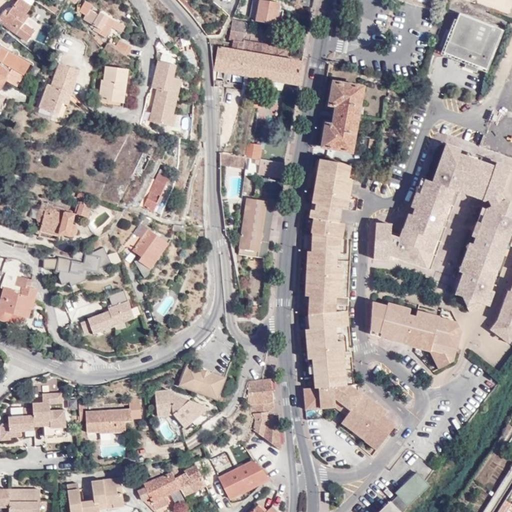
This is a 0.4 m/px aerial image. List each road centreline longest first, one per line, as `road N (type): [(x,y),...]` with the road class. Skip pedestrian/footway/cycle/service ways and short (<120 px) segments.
road 1 (residential): [(503,62),(474,119),(443,112),(428,119),(402,193),(367,214),(359,313),(367,353)]
road 2 (secondary): [(284,322),(298,175),(328,0)]
road 3 (residential): [(171,0),(206,52),(215,237)]
road 4 (residential): [(215,237),(212,317),(178,347),(115,372)]
road 5 (residential): [(0,246),(35,265),(63,343),(115,372)]
road 6 (residential): [(215,237),(225,252),(238,333),(250,343),(284,322)]
